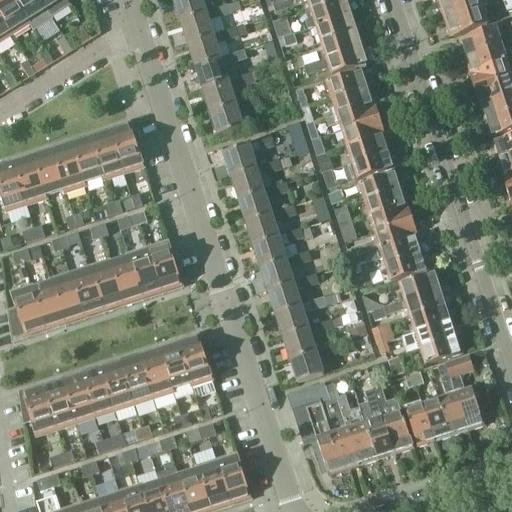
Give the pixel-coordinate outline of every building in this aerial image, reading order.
[(30,26),(14,0),(0,0),(0,18),(12,37),(30,26)] [(51,19),(39,0),(14,0),(30,26),(34,32),(52,20),(51,19)] [(65,0),(39,0),(51,19),(69,7),(67,2),(65,0)] [(174,0),(182,22),(207,15),(206,14),(201,0),(174,0)] [(309,5),(311,12),(347,1),(346,0),(295,0),(272,7),(275,17),(287,13),(287,12),(309,5)] [(461,0),(441,7),(446,22),(485,10),(482,2),(480,3),(478,0),(461,0)] [(307,31),(315,28),(352,16),(347,1),(311,12),(305,14),(308,22),(305,23),(307,31)] [(228,7),(214,11),(217,19),(231,14),(231,15),(241,12),(238,4),(228,7)] [(451,38),(487,26),(485,18),(487,17),(485,10),(446,22),(451,38)] [(206,14),(207,15),(182,22),(189,46),(214,37),(209,21),(217,19),(214,11),(206,14)] [(319,35),(322,44),(357,33),(352,16),(315,28),(317,36),(319,35)] [(0,44),(12,37),(0,18),(0,44)] [(292,36),(287,20),(273,24),(278,40),(283,39),(292,36)] [(222,35),(224,42),(247,34),(245,27),(236,30),(222,35)] [(91,42),(83,29),(76,33),(84,45),(91,42)] [(460,42),(465,57),(501,46),(498,37),(500,37),(498,29),(460,42)] [(357,33),(322,44),(325,53),(323,54),(325,61),(363,49),(357,33)] [(214,37),(189,46),(196,68),(221,60),(216,44),(224,42),(222,35),(214,37)] [(297,44),(294,35),(292,36),(283,39),(286,48),(297,44)] [(58,44),(66,57),(72,53),(64,40),(58,44)] [(511,51),(504,54),(501,46),(465,57),(471,74),(511,61),(511,51)] [(368,65),(363,49),(325,61),(305,68),(293,71),(296,81),(330,69),(333,76),(368,65)] [(288,55),(293,71),(305,68),(300,51),(288,55)] [(40,55),(47,68),(54,64),(46,52),(40,55)] [(204,91),(229,83),(221,60),(196,68),(204,91)] [(471,82),(474,90),(511,78),(511,77),(511,74),(511,70),(511,69),(511,61),(471,74),(473,81),(471,82)] [(21,67),(29,80),(36,76),(28,63),(21,67)] [(331,92),(333,100),(368,89),(363,73),(325,85),(328,93),(331,92)] [(3,78),(11,91),(17,87),(9,74),(3,78)] [(250,75),(236,80),(239,87),(253,83),(250,75)] [(511,77),(511,78),(474,90),(477,98),(479,98),(481,106),(511,95),(511,77)] [(236,106),(229,83),(204,91),(212,114),(236,106)] [(333,118),(335,117),(373,105),(368,89),(333,100),(336,108),(331,110),(333,118)] [(296,94),(301,111),(309,108),(304,92),(296,94)] [(511,95),(481,106),(486,122),(511,113),(511,95)] [(258,99),(244,104),(247,111),(261,106),(258,99)] [(343,132),(380,121),(378,113),(376,113),(373,105),(335,117),(333,118),(325,120),(328,129),(341,125),(343,132)] [(236,106),(212,114),(219,137),(244,129),(236,106)] [(301,111),(306,126),(314,124),(309,108),(301,111)] [(511,113),(486,122),(491,137),(511,130),(511,113)] [(383,129),(380,121),(343,132),(346,141),(344,142),(347,150),(384,138),(381,130),(383,129)] [(306,126),(312,142),(319,140),(314,124),(306,126)] [(110,135),(124,177),(142,171),(131,128),(110,135)] [(91,141),(105,183),(124,177),(110,135),(91,141)] [(511,137),(493,143),(499,161),(511,156),(511,137)] [(389,154),(384,138),(347,150),(349,157),(351,156),(354,165),(389,154)] [(271,140),(258,144),(260,152),(274,147),(271,140)] [(319,140),(312,142),(315,153),(323,151),(319,140)] [(72,147),(85,189),(86,189),(85,185),(103,180),(104,183),(105,183),(91,141),(72,147)] [(53,153),(66,195),(85,189),(72,147),(53,153)] [(232,178),(257,170),(249,147),(224,155),(232,178)] [(64,192),(65,196),(66,195),(53,153),(33,160),(47,201),(46,198),(64,192)] [(394,170),(389,154),(354,165),(357,173),(354,174),(357,182),(394,170)] [(334,170),(329,156),(316,160),(321,174),(334,170)] [(511,156),(499,161),(504,176),(511,173),(511,156)] [(47,201),(33,160),(14,166),(28,208),(47,201)] [(279,163),(265,167),(267,175),(281,170),(279,163)] [(28,208),(14,166),(0,170),(0,198),(2,198),(7,214),(28,208)] [(232,178),(239,201),(264,193),(257,170),(232,178)] [(366,203),(401,192),(396,175),(358,187),(361,195),(363,194),(366,203)] [(286,186),(272,191),(275,198),(288,193),(286,186)] [(366,212),(369,220),(406,208),(401,192),(366,203),(369,212),(366,212)] [(264,193),(239,201),(247,224),(272,216),(264,193)] [(344,202),(341,193),(330,196),(333,205),(344,202)] [(132,199),(135,210),(143,208),(139,197),(132,199)] [(112,206),(115,217),(122,214),(119,203),(112,206)] [(105,208),(108,219),(115,217),(112,206),(105,208)] [(293,208),(279,213),(282,220),(295,216),(293,208)] [(406,208),(369,220),(371,227),(373,226),(376,235),(414,223),(411,214),(409,215),(406,208)] [(144,214),(137,216),(140,227),(148,225),(144,214)] [(73,218),(77,229),(84,227),(81,216),(73,218)] [(133,230),(140,227),(137,216),(129,218),(133,230)] [(247,224),(254,246),(279,238),(272,216),(247,224)] [(77,229),(73,218),(66,220),(70,232),(77,229)] [(351,250),(354,260),(417,240),(414,230),(416,229),(414,223),(376,235),(378,242),(351,250)] [(109,237),(105,226),(98,229),(102,240),(109,237)] [(42,228),(32,231),(36,242),(45,239),(42,228)] [(102,240),(98,229),(91,231),(94,242),(102,240)] [(301,231),(287,236),(289,243),(302,239),(303,242),(311,240),(307,229),(301,231)] [(26,246),(36,242),(32,231),(22,234),(26,246)] [(254,246),(261,269),(287,262),(287,261),(282,248),(290,245),(289,243),(287,236),(279,238),(254,246)] [(67,239),(59,241),(63,252),(70,250),(67,239)] [(6,240),(0,242),(3,251),(13,248),(11,243),(6,240)] [(417,240),(354,260),(357,269),(384,260),(386,267),(422,256),(417,240)] [(56,255),(63,252),(59,241),(52,244),(56,255)] [(148,250),(162,291),(182,285),(168,243),(148,250)] [(129,256),(142,298),(162,291),(148,250),(129,256)] [(28,251),(21,254),(24,265),(32,262),(28,251)] [(17,267),(24,265),(21,254),(13,256),(17,267)] [(294,258),(297,266),(311,262),(308,254),(294,258)] [(111,266),(110,262),(109,262),(122,304),(142,298),(129,256),(128,256),(129,260),(111,266)] [(422,256),(386,267),(389,275),(387,276),(389,284),(428,272),(422,256)] [(287,261),(287,262),(261,269),(269,292),(294,284),(289,269),(297,266),(294,258),(287,261)] [(122,304),(109,262),(90,269),(103,310),(122,304)] [(103,310),(90,269),(70,275),(83,317),(103,310)] [(401,295),(404,302),(441,290),(436,274),(400,286),(403,294),(401,295)] [(83,317),(70,275),(50,281),(64,323),(83,317)] [(363,275),(356,277),(361,294),(368,291),(363,275)] [(316,277),(302,281),(304,289),(318,284),(316,277)] [(64,323),(50,281),(51,285),(32,291),(31,288),(44,330),(64,323)] [(294,284),(269,292),(276,315),(301,307),(296,292),(304,289),(302,281),(294,284)] [(44,330),(31,288),(11,294),(17,310),(9,313),(12,340),(44,330)] [(441,290),(404,302),(384,309),(371,313),(375,323),(409,311),(411,319),(446,307),(441,290)] [(341,303),(339,295),(309,305),(312,312),(341,303)] [(367,315),(371,313),(384,309),(362,298),(367,315)] [(276,315),(284,338),(309,330),(301,307),(276,315)] [(412,327),(414,335),(451,323),(446,307),(411,319),(414,326),(412,327)] [(317,327),(319,334),(342,327),(340,320),(317,327)] [(451,323),(414,335),(402,339),(407,355),(422,350),(457,339),(451,323)] [(377,347),(387,344),(394,342),(389,325),(372,331),(377,347)] [(350,333),(352,341),(368,336),(365,328),(350,333)] [(309,330),(284,338),(291,361),(316,353),(309,330)] [(462,356),(457,339),(422,350),(424,359),(423,359),(425,368),(462,356)] [(179,347),(193,389),(213,382),(200,341),(179,347)] [(390,354),(387,344),(377,347),(380,357),(390,354)] [(338,346),(325,350),(327,358),(341,353),(338,346)] [(173,395),(174,395),(173,392),(191,386),(192,389),(193,389),(179,347),(160,353),(173,395)] [(173,395),(160,353),(140,359),(154,402),(173,395)] [(324,376),(316,353),(291,361),(299,385),(324,376)] [(154,402),(140,359),(120,366),(134,408),(154,402)] [(400,359),(388,363),(390,369),(402,365),(400,359)] [(446,366),(450,377),(468,433),(481,429),(480,427),(483,426),(472,392),(465,394),(460,378),(473,374),(469,359),(446,366)] [(393,379),(405,375),(402,365),(390,369),(393,379)] [(134,408),(120,366),(101,372),(115,414),(134,408)] [(451,438),(468,433),(450,377),(446,366),(438,369),(441,379),(440,379),(447,400),(440,402),(451,438)] [(115,414),(101,372),(81,378),(95,420),(115,414)] [(417,388),(425,385),(420,373),(413,376),(417,388)] [(405,379),(407,385),(409,391),(417,388),(413,376),(405,379)] [(95,420),(81,378),(62,384),(76,427),(95,420)] [(76,427),(62,384),(42,391),(56,433),(76,427)] [(293,414),(329,403),(324,385),(287,397),(293,414)] [(56,433),(42,391),(21,397),(25,425),(32,423),(37,439),(56,433)] [(360,468),(378,462),(366,426),(357,429),(356,427),(355,427),(346,398),(338,400),(360,468)] [(338,400),(329,403),(293,414),(304,449),(319,444),(329,476),(344,472),(345,473),(360,468),(338,400)] [(397,400),(379,406),(396,457),(412,452),(411,450),(414,449),(403,414),(402,414),(397,400)] [(435,444),(451,438),(440,402),(431,405),(431,403),(423,405),(435,444)] [(421,448),(435,444),(423,405),(415,408),(416,410),(408,413),(419,447),(420,446),(421,448)] [(375,423),(366,426),(378,462),(396,457),(379,406),(370,409),(375,423)] [(200,412),(204,423),(211,420),(208,409),(200,412)] [(184,429),(192,427),(188,416),(181,418),(184,429)] [(184,429),(181,418),(173,420),(177,431),(184,429)] [(213,426),(206,429),(209,440),(217,437),(213,426)] [(146,442),(153,439),(149,428),(142,430),(146,442)] [(209,440),(206,429),(198,431),(202,442),(209,440)] [(146,442),(142,430),(134,433),(138,444),(146,442)] [(167,441),(171,453),(178,450),(175,439),(167,441)] [(107,454),(114,452),(111,440),(103,443),(107,454)] [(163,455),(171,453),(167,441),(160,444),(163,455)] [(107,454),(103,443),(96,445),(100,456),(107,454)] [(128,454),(132,465),(139,463),(136,451),(128,454)] [(72,453),(64,456),(68,467),(75,464),(72,453)] [(124,467),(132,465),(128,454),(121,456),(124,467)] [(68,467),(64,456),(57,458),(61,469),(68,467)] [(218,462),(231,504),(250,498),(237,456),(218,462)] [(231,504),(218,462),(198,468),(212,510),(231,504)] [(100,475),(96,464),(89,466),(93,477),(100,475)] [(93,477),(89,466),(82,469),(85,480),(93,477)] [(180,478),(190,511),(205,511),(212,510),(198,468),(197,469),(198,472),(180,478)] [(190,511),(180,478),(179,478),(176,471),(158,477),(169,511),(190,511)] [(61,487),(58,476),(50,479),(54,490),(61,487)] [(139,487),(147,511),(169,511),(158,477),(157,476),(138,482),(139,487)] [(54,490),(50,479),(43,481),(47,492),(54,490)] [(98,492),(100,500),(104,511),(125,511),(120,493),(117,486),(98,492)] [(120,493),(125,511),(147,511),(139,487),(120,493)] [(81,506),(82,511),(104,511),(100,500),(99,500),(100,504),(83,509),(82,506),(81,506)]
